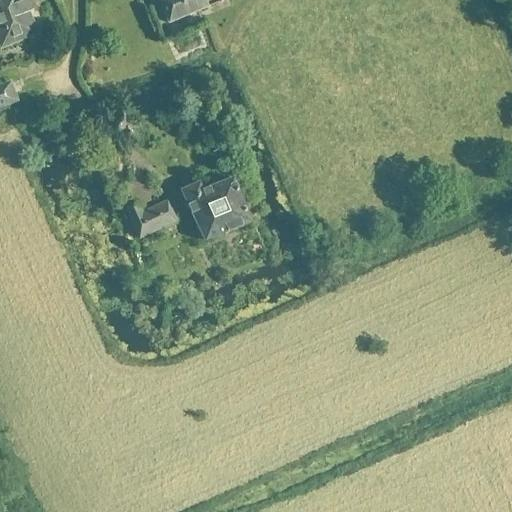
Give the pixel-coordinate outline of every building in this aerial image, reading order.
[(36,35),(28,14),(33,11),(29,0),(23,2),(22,0),(0,0),(0,47),(1,49),(36,35)] [(207,9),(203,0),(157,0),(168,25),(207,9)] [(0,109),(18,102),(11,83),(0,86),(0,109)] [(250,224),(232,180),(203,192),(200,185),(182,192),(204,244),(250,224)] [(140,240),(176,222),(167,203),(142,216),(137,204),(125,210),(140,240)]
